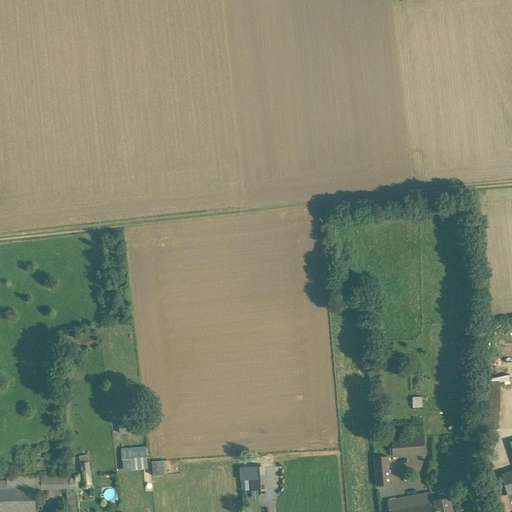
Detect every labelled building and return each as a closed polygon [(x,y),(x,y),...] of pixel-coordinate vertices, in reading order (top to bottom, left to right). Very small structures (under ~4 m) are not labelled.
[(500,420),(501,382),(490,382),(490,383),(486,382),(486,383),(483,383),(482,421),(491,422),(491,420),(500,420)] [(121,432),(136,432),(136,422),(121,422),(121,432)] [(424,437),(391,440),(393,456),(425,453),(424,437)] [(147,447),(122,449),(122,459),(130,459),(147,458),(147,447)] [(388,456),(374,458),(375,471),(389,470),(388,456)] [(147,458),(130,459),(131,469),(148,468),(147,458)] [(152,462),(153,476),(167,475),(166,461),(152,462)] [(80,463),(76,463),(79,487),(91,486),(88,462),(80,463)] [(264,468),(250,469),(251,490),(265,489),(264,468)] [(389,470),(375,471),(376,486),(390,484),(389,470)] [(511,470),(501,475),(507,495),(511,493),(511,470)] [(66,475),(41,476),(41,489),(67,488),(66,475)] [(74,475),(66,475),(67,488),(76,488),(74,475)] [(248,489),(247,478),(240,478),(241,490),(248,489)] [(94,511),(91,486),(79,487),(82,511),(94,511)] [(8,511),(8,489),(0,488),(0,511),(8,511)] [(35,488),(8,489),(8,511),(33,511),(35,511),(35,488)] [(78,511),(76,488),(67,488),(69,511),(78,511)] [(426,503),(389,510),(389,511),(435,511),(433,501),(432,492),(424,494),(426,503)] [(424,494),(388,501),(389,510),(426,503),(424,494)] [(452,511),(450,498),(433,501),(435,511),(452,511)]
